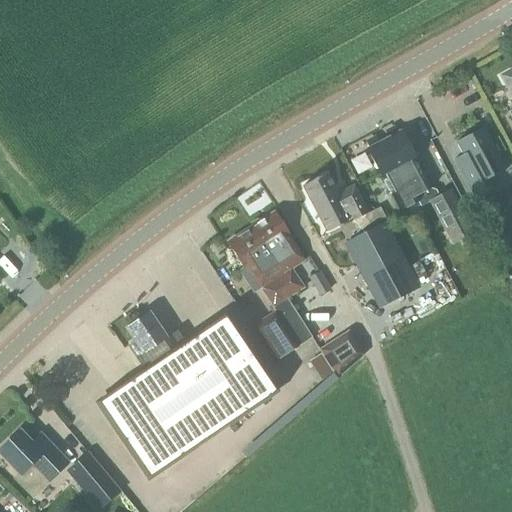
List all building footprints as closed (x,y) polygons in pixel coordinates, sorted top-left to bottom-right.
[(511,95),(511,112),(510,113),(511,117),(511,72),(502,78),(511,95)] [(475,200),(498,188),(492,177),(506,169),(498,154),(506,150),(498,137),(491,141),(484,127),(456,143),(463,156),(454,160),(475,200)] [(436,191),(430,189),(416,164),(417,163),(401,132),(367,150),(382,179),(384,179),(387,184),(400,177),(405,187),(395,192),(405,210),(418,203),(420,206),(429,202),(452,246),(475,234),(451,190),(439,196),(436,191)] [(353,188),(338,196),(327,176),(315,182),(312,180),(306,183),(306,186),(303,188),(320,217),(321,216),(329,231),(341,226),(366,212),(353,188)] [(253,228),(295,293),(302,288),(290,269),(304,261),(274,214),(253,228)] [(385,223),(343,244),(378,311),(420,289),(385,223)] [(253,228),(228,244),(243,269),(247,267),(275,310),(289,301),(287,298),(295,293),(253,228)] [(275,310),(250,326),(273,363),(312,339),(289,301),(275,310)] [(148,314),(127,329),(140,348),(134,353),(143,367),(146,364),(149,369),(157,364),(158,363),(174,352),(165,339),(148,314)] [(146,371),(98,404),(149,478),(276,392),(225,317),(174,352),(158,363),(157,364),(149,369),(146,371)] [(333,374),(363,355),(348,331),(318,350),(321,355),(333,374)] [(333,374),(321,355),(311,361),(325,384),(336,377),(333,374)] [(19,432),(0,450),(0,453),(20,474),(15,479),(33,498),(67,464),(43,439),(34,448),(19,432)] [(121,492),(88,453),(66,471),(99,510),(121,492)]
